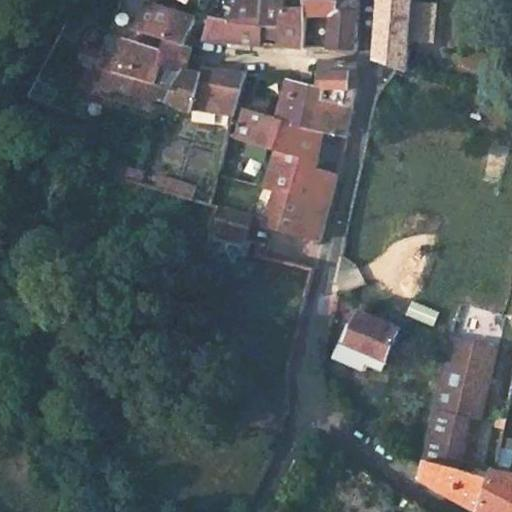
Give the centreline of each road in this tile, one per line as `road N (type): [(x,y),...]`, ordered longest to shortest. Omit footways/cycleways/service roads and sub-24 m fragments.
road 1 (residential): [(304,415),(302,370),(366,115),(368,0)]
road 2 (residential): [(455,511),(304,415)]
